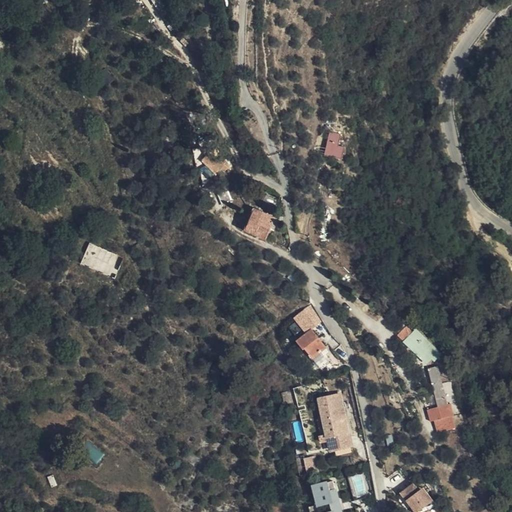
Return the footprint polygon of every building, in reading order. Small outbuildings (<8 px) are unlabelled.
[(323,155),(341,156),(341,143),(334,143),(334,131),(324,131),(323,155)] [(203,152),(209,148),(205,140),(198,143),(203,152)] [(224,166),(210,151),(201,161),(215,175),(224,166)] [(268,229),(273,218),(253,209),(244,229),(264,239),(268,229)] [(278,221),(273,218),(268,229),(272,231),(274,226),(276,226),(278,221)] [(117,276),(123,254),(86,245),(81,267),(117,276)] [(302,315),(308,323),(313,319),(307,311),(302,315)] [(396,334),(401,340),(412,332),(407,326),(396,334)] [(326,348),(311,330),(297,342),(303,350),(305,348),(313,359),(326,348)] [(426,364),(433,358),(436,361),(441,355),(429,344),(424,350),(409,336),(404,343),(426,364)] [(430,422),(435,421),(438,433),(453,428),(450,417),(455,415),(452,404),(447,405),(437,367),(429,369),(438,407),(427,411),(430,422)] [(330,453),(350,448),(338,398),(319,403),(330,453)] [(97,464),(105,453),(87,440),(79,451),(97,464)] [(313,456),(304,457),(305,471),(314,470),(313,456)] [(51,487),(57,485),(53,474),(47,477),(51,487)] [(357,495),(365,492),(361,475),(352,477),(357,495)] [(339,511),(332,483),(314,488),(318,506),(329,503),(331,511),(339,511)] [(318,506),(314,488),(310,489),(314,507),(308,509),(309,511),(317,511),(316,507),(318,506)] [(419,496),(413,489),(401,498),(412,511),(436,511),(423,493),(419,496)]
